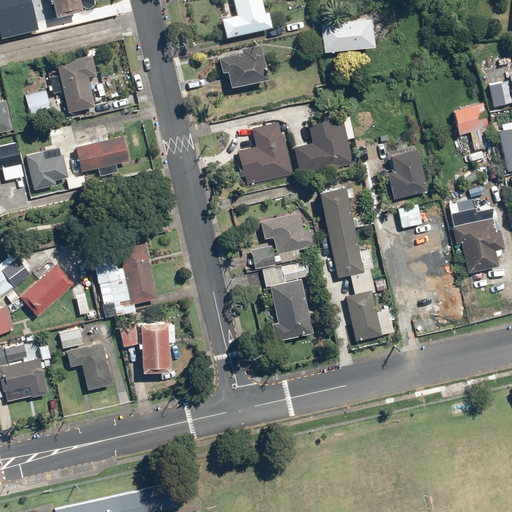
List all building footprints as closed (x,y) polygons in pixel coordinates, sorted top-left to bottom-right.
[(0,0),(0,24),(3,37),(35,30),(28,0),(0,0)] [(80,0),(52,0),(55,14),(82,9),(80,0)] [(261,0),(233,0),(236,14),(221,18),(225,36),(271,26),(268,9),(263,10),(261,0)] [(380,21),(378,8),(321,16),(325,52),(391,44),(388,20),(380,21)] [(241,50),(218,55),(221,72),(227,71),(229,85),(267,78),(261,43),(240,47),(241,50)] [(93,54),(56,61),(57,67),(47,68),(52,93),(63,91),(66,111),(94,106),(88,75),(97,74),(93,54)] [(511,71),(508,72),(509,79),(488,83),(493,107),(511,102),(511,71)] [(47,88),(24,93),(29,118),(52,113),(47,88)] [(0,131),(13,129),(6,97),(0,98),(0,131)] [(482,101),(453,109),(459,134),(469,131),(475,150),(494,145),(482,101)] [(343,115),(308,122),(312,143),(292,146),(298,174),(353,164),(343,115)] [(279,120),(252,125),(256,145),(238,148),(245,183),(292,174),(284,131),(281,131),(279,120)] [(511,126),(498,130),(507,167),(511,165),(511,126)] [(76,142),(82,170),(97,167),(98,174),(116,170),(115,163),(128,161),(122,132),(76,142)] [(17,141),(0,144),(0,167),(2,167),(4,179),(24,175),(17,141)] [(417,146),(390,152),(393,168),(387,169),(393,197),(427,190),(417,146)] [(42,149),(26,153),(33,188),(57,183),(56,179),(68,177),(63,153),(44,157),(42,149)] [(460,177),(464,184),(477,177),(473,170),(460,177)] [(361,216),(352,218),(345,184),(319,190),(337,277),(350,274),(363,271),(362,267),(354,227),(362,225),(361,216)] [(418,203),(397,207),(401,227),(422,223),(418,203)] [(474,205),(448,210),(455,243),(460,242),(467,272),(498,265),(494,248),(504,245),(500,228),(494,229),(490,207),(475,210),(474,205)] [(255,266),(301,257),(299,248),(315,244),(312,227),(304,229),(301,210),(259,219),(263,237),(272,235),(273,243),(251,248),(255,266)] [(398,242),(393,243),(405,295),(420,291),(416,274),(439,269),(433,238),(399,245),(398,242)] [(146,242),(118,247),(122,267),(118,267),(114,249),(91,253),(101,304),(112,302),(115,314),(136,310),(135,303),(158,298),(146,242)] [(30,277),(12,253),(0,262),(0,295),(13,285),(15,288),(30,277)] [(38,278),(11,303),(19,312),(28,304),(37,314),(72,282),(55,263),(49,257),(33,272),(38,278)] [(304,259),(261,268),(265,285),(270,284),(278,320),(271,322),(275,340),(312,331),(309,318),(314,316),(310,300),(306,301),(301,276),(308,275),(304,259)] [(363,271),(350,274),(354,292),(345,294),(355,340),(394,332),(389,307),(376,310),(372,291),(375,291),(369,265),(362,267),(363,271)] [(85,290),(74,292),(78,313),(89,311),(85,290)] [(8,305),(0,307),(0,332),(14,328),(8,305)] [(141,320),(141,341),(138,341),(138,346),(141,346),(142,370),(168,369),(168,343),(173,343),(172,323),(167,323),(167,319),(141,320)] [(134,322),(118,325),(121,344),(137,342),(134,322)] [(80,327),(58,331),(61,347),(83,343),(80,327)] [(104,341),(66,348),(70,365),(81,363),(86,388),(112,383),(104,341)] [(4,344),(0,344),(0,376),(3,390),(28,385),(30,396),(48,392),(40,356),(28,358),(25,343),(4,347),(4,344)] [(169,479),(139,486),(145,511),(146,511),(176,505),(169,479)] [(145,511),(139,486),(54,507),(55,511),(145,511)]
